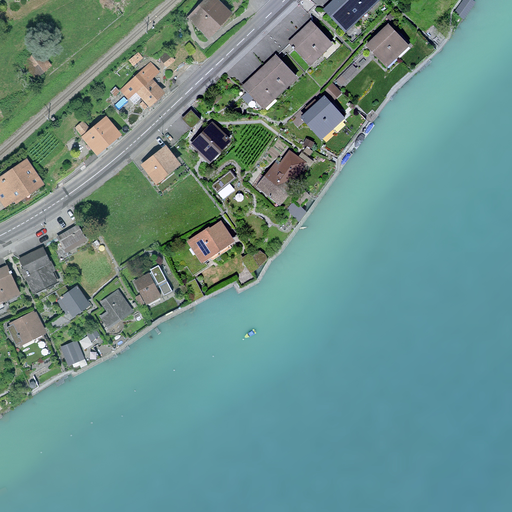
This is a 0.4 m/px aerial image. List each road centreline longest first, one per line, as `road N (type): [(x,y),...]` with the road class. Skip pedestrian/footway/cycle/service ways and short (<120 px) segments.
road 1 (primary): [(0,235),(104,167),(284,0)]
road 2 (track): [(0,127),(145,0)]
road 3 (unknown): [(125,93),(214,202)]
